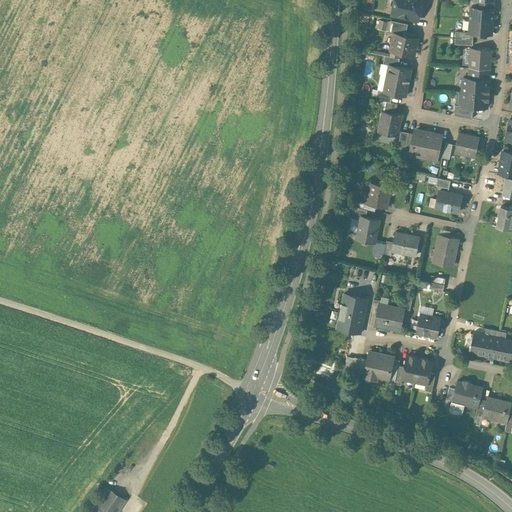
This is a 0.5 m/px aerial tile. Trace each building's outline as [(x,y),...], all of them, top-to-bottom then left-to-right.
[(392,0),(391,0),(391,4),(392,6),(393,7),(392,15),(418,20),(422,0),(392,0)] [(479,7),(471,7),(470,20),(493,21),(494,8),(479,7)] [(408,24),(390,20),(388,33),(394,34),(395,30),(406,32),(408,24)] [(493,21),(470,20),(469,32),(469,33),(474,33),(492,34),(493,21)] [(406,32),(395,30),(394,34),(390,50),(401,52),(414,55),(417,39),(404,36),(405,32),(406,32)] [(491,49),(471,48),(470,68),(486,69),(489,69),(491,49)] [(401,52),(391,50),(389,56),(399,58),(401,52)] [(389,56),(385,55),(383,64),(389,65),(389,64),(398,66),(399,58),(389,56)] [(398,66),(389,64),(389,65),(384,91),(392,93),(405,96),(411,69),(398,66)] [(486,69),(470,68),(469,78),(486,79),(486,69)] [(469,78),(463,78),(462,92),(489,93),(489,86),(488,86),(489,79),(486,79),(469,78)] [(384,91),(373,89),(372,95),(377,96),(376,99),(385,101),(391,102),(392,93),(384,91)] [(489,93),(462,92),(461,105),(461,106),(473,106),(487,107),(487,100),(488,101),(489,93)] [(391,102),(385,101),(383,111),(392,113),(394,103),(391,102)] [(473,106),(461,106),(461,105),(455,104),(455,115),(473,118),(473,106)] [(392,113),(383,111),(378,132),(379,132),(377,139),(389,141),(394,138),(394,136),(395,136),(396,135),(397,136),(401,115),(392,113)] [(441,135),(416,130),(415,134),(411,151),(410,153),(435,159),(438,147),(441,135)] [(409,133),(401,131),(397,148),(405,150),(409,133)] [(409,133),(405,150),(411,151),(415,134),(409,133)] [(479,137),(459,133),(454,152),(475,157),(479,137)] [(452,144),(446,142),(444,149),(442,157),(449,159),(452,144)] [(444,149),(438,147),(435,159),(434,165),(441,166),(442,157),(444,149)] [(511,152),(503,151),(500,168),(501,168),(511,170),(511,152)] [(511,176),(506,176),(503,195),(511,196),(511,176)] [(451,180),(438,178),(436,186),(449,188),(451,180)] [(391,188),(370,183),(366,203),(376,205),(387,208),(391,188)] [(461,195),(439,190),(436,207),(458,212),(461,195)] [(376,205),(366,203),(364,202),(363,209),(367,210),(375,211),(376,205)] [(363,209),(351,206),(348,218),(360,220),(361,216),(366,217),(367,210),(363,209)] [(511,207),(501,206),(497,227),(511,229),(511,207)] [(366,217),(361,216),(360,220),(356,239),(375,243),(379,223),(375,223),(376,219),(366,217)] [(419,238),(395,232),(392,242),(391,250),(391,251),(415,256),(419,238)] [(458,239),(439,235),(434,262),(452,266),(458,239)] [(392,242),(386,241),(383,254),(390,255),(391,251),(391,250),(392,242)] [(445,278),(432,275),(430,282),(444,285),(445,278)] [(444,285),(430,282),(429,288),(443,291),(444,285)] [(345,292),(337,327),(360,332),(368,297),(345,292)] [(380,300),(374,299),(371,313),(377,314),(379,305),(380,300)] [(379,305),(377,314),(374,324),(400,330),(404,310),(379,305)] [(441,318),(420,314),(415,333),(437,338),(441,318)] [(496,330),(486,328),(485,335),(495,337),(496,330)] [(506,332),(496,330),(495,337),(505,339),(506,332)] [(485,335),(473,333),(469,351),(491,356),(495,337),(485,335)] [(511,340),(505,339),(495,337),(491,356),(511,360),(511,340)] [(394,357),(369,351),(367,359),(364,374),(364,375),(378,378),(378,377),(390,379),(394,359),(394,357)] [(416,356),(411,355),(411,356),(407,355),(404,367),(402,379),(414,382),(419,358),(415,357),(416,356)] [(367,359),(361,358),(358,372),(364,374),(367,359)] [(429,359),(424,358),(423,359),(419,358),(414,382),(427,384),(430,373),(432,361),(428,360),(429,359)] [(400,360),(394,359),(390,379),(395,381),(398,366),(400,360)] [(404,367),(398,366),(395,381),(395,384),(401,385),(402,379),(404,367)] [(436,374),(430,373),(427,384),(425,390),(432,392),(436,374)] [(464,380),(463,382),(457,381),(456,385),(455,385),(455,386),(456,386),(455,389),(452,400),(478,407),(483,388),(470,384),(470,382),(464,380)] [(455,389),(449,387),(446,399),(452,400),(455,389)] [(511,402),(486,396),(482,416),(507,422),(510,410),(511,402)] [(117,511),(125,501),(106,488),(89,511),(117,511)]
